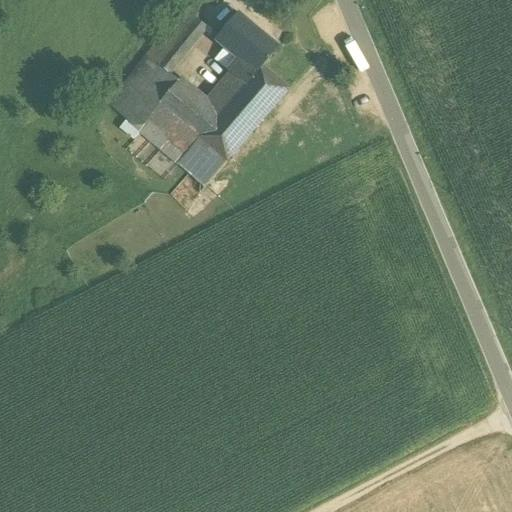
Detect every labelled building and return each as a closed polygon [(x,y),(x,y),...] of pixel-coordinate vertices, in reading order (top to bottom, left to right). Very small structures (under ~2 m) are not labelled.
[(184,9),(147,57),(161,68),(169,75),(170,74),(207,28),(184,9)] [(281,48),(240,15),(218,39),(245,61),(259,73),(281,48)] [(161,68),(147,57),(108,104),(140,132),(160,105),(142,91),(161,68)] [(211,100),(207,105),(222,117),(259,73),(245,61),(214,96),(211,100)] [(161,68),(142,91),(160,105),(179,82),(170,74),(169,75),(161,68)] [(259,73),(202,140),(225,160),(283,94),(259,73)] [(207,105),(179,82),(160,105),(202,140),(222,117),(207,105)] [(202,140),(160,105),(140,132),(180,165),(202,140)] [(225,160),(202,140),(180,165),(206,185),(225,160)]
